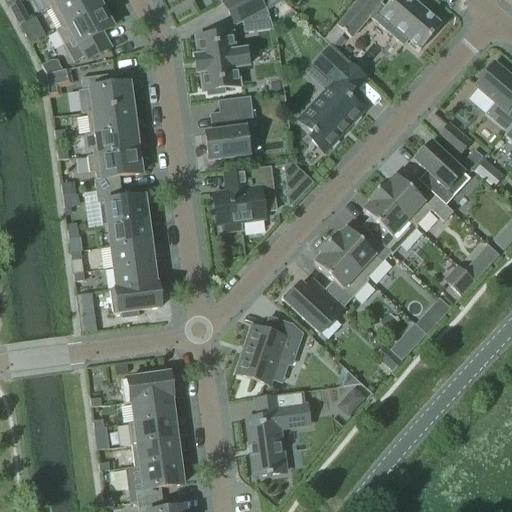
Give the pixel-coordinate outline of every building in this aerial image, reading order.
[(15,0),(7,0),(5,2),(8,9),(17,4),(15,0)] [(43,0),(50,12),(73,0),(43,0)] [(100,11),(94,0),(73,0),(50,12),(60,30),(61,32),(100,11)] [(229,0),(221,4),(234,27),(266,9),(260,0),(229,0)] [(419,52),(440,28),(407,0),(392,0),(383,11),(378,7),(381,4),(375,0),(359,0),(335,28),(349,40),(368,19),(374,24),(401,47),(406,41),(419,52)] [(25,18),(17,4),(8,9),(16,22),(25,18)] [(111,30),(100,11),(61,32),(60,30),(54,32),(63,48),(68,45),(71,51),(69,52),(75,63),(84,58),(86,63),(108,51),(100,36),(111,30)] [(343,35),(335,28),(323,42),(336,53),(345,42),(341,39),(343,35)] [(34,35),(25,40),(29,47),(38,42),(34,35)] [(231,35),(195,40),(197,59),(193,60),(195,76),(199,75),(202,94),(206,93),(207,98),(223,96),(222,91),(238,89),(236,70),(246,69),(244,53),(233,54),(231,35)] [(310,143),(323,155),(361,114),(348,103),(349,102),(346,99),(350,95),(344,89),(354,78),(327,53),(307,75),(333,99),(305,129),(311,135),(310,136),(313,139),(310,143)] [(505,135),(511,126),(511,83),(492,66),(473,87),(494,105),(484,117),(505,135)] [(81,93),(77,94),(81,116),(86,115),(130,109),(127,87),(116,88),(114,76),(104,78),(80,81),(81,93)] [(309,177),(330,196),(404,117),(390,104),(382,113),(373,105),(364,115),(370,121),(351,142),(346,138),(309,177)] [(89,138),(133,132),(130,109),(86,115),(89,137),(89,138)] [(207,163),(247,158),(244,131),(253,130),(250,112),(218,116),(221,134),(204,136),(207,163)] [(458,137),(446,127),(436,138),(448,148),(458,137)] [(511,127),(503,139),(511,146),(511,127)] [(63,132),(53,134),(54,142),(64,141),(63,132)] [(92,159),(136,153),(133,132),(89,138),(89,137),(83,138),(85,154),(91,153),(92,158),(92,159)] [(426,192),(434,199),(444,208),(468,182),(429,146),(413,163),(434,183),(426,192)] [(94,194),(119,191),(118,179),(139,177),(136,153),(92,159),(92,158),(86,159),(88,176),(94,175),(95,182),(93,182),(94,194)] [(463,165),(471,171),(480,160),(473,153),(463,165)] [(66,154),(56,155),(57,163),(67,162),(66,154)] [(491,171),(482,163),(473,174),(482,182),(491,171)] [(212,197),(216,228),(220,228),(221,236),(240,233),(239,225),(263,222),(262,214),(274,213),(268,170),(224,176),(226,195),(212,197)] [(384,184),(375,193),(375,194),(415,231),(416,231),(415,229),(430,213),(442,225),(451,215),(444,208),(434,199),(425,208),(394,178),(386,186),(384,184)] [(69,185),(60,186),(60,187),(61,198),(70,197),(69,185)] [(77,223),(95,222),(93,187),(75,188),(77,223)] [(107,228),(145,223),(142,200),(121,202),(119,191),(94,194),(96,206),(98,206),(101,230),(107,229),(107,228)] [(415,231),(375,194),(366,203),(368,205),(361,213),(370,222),(365,227),(367,228),(364,232),(370,238),(391,258),(415,231)] [(70,197),(61,198),(61,199),(63,210),(72,209),(70,197)] [(110,249),(148,244),(145,223),(107,228),(107,229),(110,249)] [(502,252),(511,242),(511,235),(506,230),(493,244),(502,252)] [(76,232),(66,234),(67,242),(77,241),(76,232)] [(333,238),(325,247),(364,284),(390,256),(370,238),(361,248),(343,232),(336,240),(333,238)] [(112,270),(151,265),(148,244),(110,249),(112,270)] [(323,292),(342,310),(366,285),(364,284),(325,247),(317,256),(319,258),(312,266),(331,284),(323,292)] [(487,249),(478,258),(488,267),(489,266),(492,263),(497,258),(487,249)] [(79,254),(69,255),(70,263),(80,262),(79,254)] [(151,265),(112,270),(115,292),(154,286),(151,265)] [(82,275),(72,277),(73,285),(83,283),(82,275)] [(464,276),(451,291),(459,298),(472,284),(464,276)] [(343,311),(342,310),(323,292),(311,282),(304,291),(298,286),(292,293),(289,291),(279,301),(319,338),(343,311)] [(155,286),(154,286),(115,292),(108,292),(111,317),(121,316),(121,320),(136,319),(135,314),(158,311),(155,286)] [(432,309),(442,318),(446,314),(448,311),(438,302),(432,309)] [(263,333),(252,329),(236,377),(267,387),(275,363),(290,368),(301,337),(290,328),(268,320),(263,333)] [(93,323),(78,324),(79,335),(95,334),(93,323)] [(100,325),(101,333),(116,331),(115,323),(100,325)] [(393,359),(400,365),(408,357),(410,354),(398,343),(389,354),(393,359)] [(393,359),(384,369),(391,375),(400,365),(393,359)] [(123,407),(131,406),(169,401),(170,401),(167,376),(164,377),(163,372),(149,374),(149,379),(120,383),(123,407)] [(346,373),(340,390),(360,387),(346,373)] [(362,401),(352,392),(346,398),(357,407),(362,401)] [(302,409),(300,395),(255,401),(255,402),(257,402),(260,425),(258,426),(248,428),(247,423),(250,423),(250,421),(246,422),(253,479),(265,478),(265,479),(270,478),(270,477),(283,475),(281,459),(284,458),(282,444),(279,444),(277,431),(307,427),(305,409),(302,409)] [(99,401),(89,402),(90,410),(100,409),(99,401)] [(133,426),(172,421),(169,401),(131,406),(133,426)] [(130,449),(175,443),(172,421),(133,426),(127,426),(130,449)] [(101,422),(91,424),(92,432),(102,431),(101,422)] [(133,470),(133,471),(178,465),(175,443),(130,449),(133,470)] [(104,444),(94,445),(95,453),(105,452),(104,444)] [(115,445),(117,464),(126,463),(124,444),(115,445)] [(107,465),(97,466),(98,475),(108,473),(107,465)] [(133,470),(124,471),(127,495),(134,494),(136,505),(161,502),(159,491),(181,488),(178,465),(133,471),(133,470)] [(183,511),(184,511),(174,511),(162,511),(161,502),(136,505),(136,511),(183,511)]
